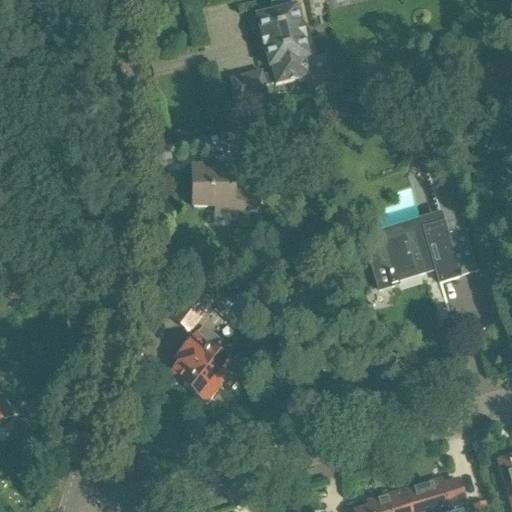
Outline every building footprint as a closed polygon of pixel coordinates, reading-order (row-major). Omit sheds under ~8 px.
[(330,70),(307,75),(303,61),(307,60),(303,42),(304,42),(300,26),(299,26),(298,23),(301,22),(298,11),(295,12),(294,8),(291,9),(288,0),(286,0),(269,4),(272,14),(254,18),(259,36),(258,37),(262,53),(263,52),(267,70),(270,70),(271,75),(261,77),(260,73),(229,81),(235,105),(266,97),(264,88),(274,85),(274,87),(297,81),(297,84),(306,81),(309,94),(335,87),(330,70)] [(439,218),(383,234),(361,240),(377,294),(399,288),(399,285),(434,275),(437,286),(478,274),(449,178),(448,178),(433,130),(411,137),(414,148),(426,144),(437,182),(429,184),(439,218)] [(469,160),(482,157),(477,141),(464,144),(469,160)] [(233,193),(233,175),(192,176),(193,210),(215,209),(216,216),(258,215),(258,192),(233,193)] [(189,336),(214,305),(193,288),(168,319),(189,336)] [(220,343),(202,329),(175,363),(177,365),(169,377),(205,408),(223,386),(219,382),(230,368),(224,363),(229,358),(216,347),(220,343)] [(0,422),(10,418),(0,396),(0,422)] [(503,464),(498,465),(511,509),(511,508),(511,455),(511,456),(506,458),(503,464)] [(441,489),(439,483),(403,493),(408,511),(465,511),(457,484),(441,489)] [(362,511),(408,511),(403,493),(367,504),(369,510),(362,511)]
